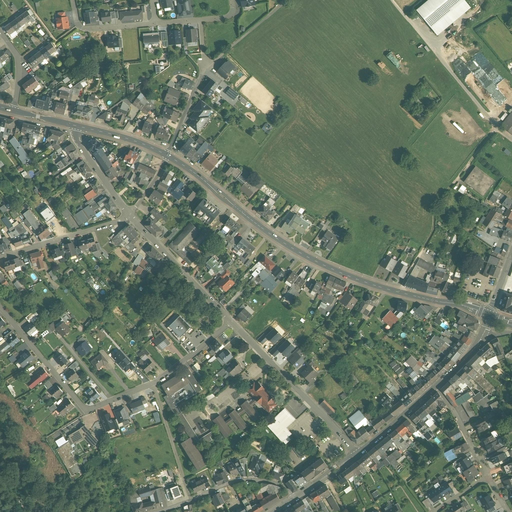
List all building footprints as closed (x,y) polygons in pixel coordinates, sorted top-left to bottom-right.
[(170,0),(161,0),(162,1),(161,1),(162,5),(163,9),(172,7),(170,0)] [(180,0),(179,0),(177,1),(180,16),(190,14),(187,0),(180,0)] [(428,0),(417,10),(431,27),(463,0),(428,0)] [(464,0),(463,0),(431,27),(438,35),(470,7),(464,0)] [(28,11),(22,15),(27,22),(33,18),(28,11)] [(132,12),(131,12),(132,20),(143,19),(142,11),(132,12)] [(94,12),(85,14),(86,24),(96,22),(96,21),(94,12)] [(110,12),(101,14),(102,22),(111,21),(111,19),(110,12)] [(130,12),(120,13),(121,21),(132,20),(131,12),(130,12)] [(22,15),(16,20),(21,27),(27,22),(22,15)] [(59,19),(57,19),(57,22),(57,23),(57,24),(57,26),(58,27),(58,30),(69,28),(67,18),(59,19)] [(16,20),(11,24),(16,31),(21,27),(16,20)] [(11,24),(5,28),(10,35),(16,31),(11,24)] [(196,30),(187,31),(187,38),(188,42),(188,46),(197,46),(196,30)] [(180,31),(171,32),(171,36),(172,42),(172,44),(172,45),(176,44),(176,43),(181,43),(180,31)] [(159,33),(143,34),(144,44),(145,44),(148,43),(160,42),(159,33)] [(115,37),(111,37),(108,38),(108,48),(119,47),(118,39),(118,37),(115,37)] [(51,43),(46,48),(51,54),(56,50),(51,43)] [(46,48),(40,52),(45,59),(51,54),(46,48)] [(40,52),(34,56),(40,63),(45,59),(40,52)] [(385,57),(403,73),(407,68),(390,52),(385,57)] [(34,56),(29,60),(30,62),(34,67),(40,63),(34,56)] [(466,81),(474,74),(498,105),(506,99),(482,68),(484,67),(483,65),(480,67),(474,59),(466,66),(465,64),(457,70),(466,81)] [(457,70),(463,64),(460,60),(453,65),(457,70)] [(228,61),(226,64),(226,63),(220,69),(225,74),(227,72),(229,73),(235,67),(228,61)] [(225,74),(220,69),(218,71),(225,79),(228,77),(225,74)] [(194,82),(182,77),(181,81),(184,83),(182,88),(186,90),(187,88),(191,90),(194,82)] [(34,78),(28,82),(33,89),(39,84),(37,82),(34,78)] [(223,89),(212,80),(207,86),(214,91),(217,88),(221,91),(223,89)] [(7,82),(2,85),(2,86),(0,86),(0,90),(2,93),(10,87),(7,82)] [(33,89),(28,82),(23,86),(28,93),(33,89)] [(81,84),(74,88),(73,95),(79,96),(80,90),(84,88),(81,84)] [(214,91),(207,86),(202,92),(214,100),(216,98),(212,95),(214,91)] [(231,98),(236,93),(230,88),(226,94),(231,98)] [(178,94),(169,91),(166,98),(169,99),(168,102),(175,105),(179,95),(178,94)] [(141,93),(133,104),(136,107),(140,102),(139,101),(144,96),(141,93)] [(144,96),(139,101),(140,102),(144,105),(149,99),(146,94),(144,96)] [(48,96),(46,96),(46,97),(45,102),(43,110),(48,111),(49,111),(52,98),(51,98),(48,97),(48,96)] [(89,97),(88,101),(87,101),(85,105),(93,106),(94,103),(95,98),(92,98),(89,97)] [(45,102),(38,100),(37,100),(37,102),(35,108),(43,110),(45,102)] [(128,106),(123,102),(120,109),(126,111),(128,106)] [(140,102),(136,107),(141,110),(144,106),(144,105),(140,102)] [(201,102),(196,108),(198,110),(191,118),(194,121),(200,125),(207,117),(205,115),(210,109),(201,102)] [(64,105),(57,103),(55,112),(56,113),(64,115),(67,105),(64,105)] [(78,106),(76,106),(73,114),(82,116),(84,108),(78,106)] [(147,108),(144,106),(141,110),(147,114),(150,110),(147,108)] [(91,110),(84,108),(82,116),(90,118),(93,107),(91,107),(91,110)] [(120,109),(118,108),(115,115),(120,117),(119,119),(119,121),(122,121),(123,121),(126,111),(120,109)] [(179,114),(165,108),(163,112),(166,113),(166,114),(167,114),(165,118),(170,120),(176,122),(179,114)] [(511,111),(501,125),(511,133),(511,111)] [(112,114),(106,112),(98,118),(101,119),(110,121),(112,114)] [(14,121),(7,119),(5,127),(9,129),(8,133),(11,134),(14,121)] [(200,125),(194,121),(190,125),(197,131),(202,126),(200,125)] [(152,125),(145,122),(143,128),(142,131),(149,134),(152,125)] [(34,126),(24,123),(22,131),(30,133),(29,137),(31,137),(32,133),(34,126)] [(41,127),(34,126),(32,133),(34,134),(37,135),(39,135),(41,127)] [(162,129),(158,128),(156,136),(164,138),(166,133),(166,131),(161,130),(162,129)] [(57,132),(54,131),(55,131),(50,130),(48,138),(49,138),(48,139),(52,140),(53,139),(55,139),(53,144),(57,145),(60,132),(59,132),(57,131),(57,132)] [(65,134),(62,133),(62,132),(60,132),(57,145),(59,145),(60,141),(63,141),(65,134)] [(19,144),(15,137),(10,141),(21,155),(19,157),(24,164),(28,161),(27,159),(29,157),(28,155),(21,146),(19,144)] [(205,142),(200,137),(197,141),(202,146),(205,142)] [(99,145),(97,142),(94,141),(89,144),(89,148),(93,154),(101,148),(103,147),(103,146),(101,144),(100,144),(99,145)] [(210,146),(205,142),(202,146),(206,150),(210,146)] [(190,146),(186,143),(180,150),(186,155),(192,148),(190,146)] [(29,146),(22,144),(21,146),(28,155),(32,152),(29,147),(29,146)] [(69,146),(65,149),(69,155),(76,150),(72,144),(69,146)] [(214,149),(210,146),(206,150),(206,151),(210,154),(214,149)] [(105,155),(101,148),(93,154),(98,160),(105,155)] [(192,148),(186,155),(191,159),(197,152),(192,148)] [(81,156),(76,150),(69,155),(71,158),(68,160),(70,163),(81,156)] [(127,151),(120,157),(124,159),(127,155),(128,156),(129,153),(127,151)] [(135,152),(133,151),(132,152),(130,151),(129,153),(128,156),(127,155),(124,159),(133,164),(135,161),(139,155),(135,154),(136,153),(135,152)] [(197,152),(191,159),(195,163),(201,156),(199,154),(197,152)] [(107,158),(112,165),(118,159),(112,153),(107,158)] [(112,165),(107,158),(105,155),(98,160),(106,171),(112,165)] [(218,162),(209,155),(202,164),(210,171),(218,162)] [(67,161),(65,158),(61,161),(65,167),(69,164),(67,161)] [(137,163),(135,161),(133,164),(131,168),(133,169),(137,171),(137,170),(139,164),(137,163)] [(85,163),(83,165),(81,162),(77,165),(82,172),(89,167),(85,163)] [(148,168),(139,164),(137,170),(141,172),(145,174),(148,168)] [(234,169),(228,164),(223,171),(229,176),(232,173),(234,170),(234,169)] [(119,175),(113,166),(106,171),(112,180),(119,175)] [(475,166),(463,182),(484,197),(495,181),(475,166)] [(70,167),(61,174),(62,176),(72,169),(70,167)] [(89,167),(82,172),(86,178),(87,179),(91,176),(89,174),(90,173),(92,172),(89,167)] [(156,172),(148,168),(145,174),(147,175),(153,178),(156,172)] [(237,170),(235,168),(234,169),(234,170),(232,173),(237,178),(242,172),(238,168),(237,170)] [(252,175),(244,169),(242,172),(237,178),(236,179),(243,185),(247,181),(252,175)] [(172,176),(165,172),(162,179),(164,180),(163,181),(168,184),(172,176)] [(97,180),(91,185),(92,187),(94,189),(101,185),(100,184),(101,184),(100,182),(99,183),(97,180)] [(179,180),(172,188),(169,186),(167,190),(179,200),(184,194),(179,190),(180,189),(182,186),(184,185),(183,183),(182,182),(181,183),(179,180)] [(257,189),(247,181),(243,185),(240,189),(250,197),(257,189)] [(163,183),(161,182),(158,187),(159,188),(166,192),(169,186),(167,185),(163,183)] [(101,185),(94,189),(97,194),(104,189),(102,187),(102,186),(101,185)] [(275,192),(265,185),(261,190),(267,194),(264,198),(267,201),(275,192)] [(166,192),(159,188),(156,192),(163,197),(166,192)] [(197,194),(190,188),(185,195),(191,201),(197,194)] [(87,194),(85,195),(88,200),(97,194),(94,189),(90,192),(87,194)] [(156,192),(155,191),(150,198),(159,204),(164,197),(163,197),(156,192)] [(267,201),(270,203),(273,205),(281,196),(275,192),(267,201)] [(511,201),(511,200),(497,192),(495,195),(498,197),(504,200),(502,203),(502,204),(508,209),(509,207),(511,208),(511,202),(511,201)] [(493,194),(489,201),(495,205),(497,200),(498,200),(497,199),(498,197),(495,195),(493,194)] [(110,198),(107,200),(106,198),(102,200),(107,207),(113,203),(110,198)] [(107,207),(102,200),(98,203),(102,210),(104,209),(107,207)] [(206,220),(210,224),(219,213),(204,200),(195,211),(199,214),(198,216),(205,222),(206,220)] [(96,204),(91,207),(90,205),(87,207),(73,217),(80,226),(95,215),(100,212),(102,210),(98,203),(96,204)] [(113,203),(107,207),(109,210),(112,214),(115,212),(114,209),(117,207),(113,203)] [(301,208),(295,204),(291,210),(297,214),(301,208)] [(39,211),(47,222),(55,216),(47,205),(39,211)] [(269,210),(263,205),(258,212),(263,217),(269,210)] [(60,212),(65,218),(71,214),(66,207),(60,212)] [(161,215),(154,208),(151,212),(156,218),(159,220),(161,218),(163,217),(161,215)] [(19,216),(14,210),(11,213),(12,215),(11,215),(15,220),(19,216)] [(42,227),(29,210),(23,215),(26,219),(32,226),(36,231),(42,227)] [(269,210),(263,217),(269,221),(274,214),(269,210)] [(492,210),(483,224),(491,229),(492,227),(498,218),(500,214),(492,210)] [(292,218),(288,225),(285,222),(281,228),(290,233),(293,228),(299,219),(300,218),(296,215),(293,219),(292,218)] [(236,222),(231,218),(225,224),(231,229),(236,222)] [(32,226),(26,219),(23,222),(29,229),(32,226)] [(299,219),(293,228),(303,234),(309,224),(308,225),(299,219)] [(148,223),(146,225),(150,229),(155,224),(153,221),(151,220),(148,223)] [(187,254),(181,249),(196,233),(193,230),(196,227),(191,222),(184,229),(185,230),(174,242),(173,241),(169,245),(185,260),(188,255),(187,254)] [(231,229),(228,232),(229,233),(227,236),(225,238),(228,240),(227,241),(229,242),(234,237),(242,227),(236,222),(231,229)] [(27,232),(21,223),(15,228),(15,229),(16,229),(20,234),(21,237),(22,237),(22,236),(27,232)] [(160,228),(155,224),(150,229),(157,237),(157,236),(158,235),(162,231),(160,228)] [(135,230),(130,225),(127,227),(124,231),(128,236),(135,230)] [(169,230),(163,225),(160,228),(162,231),(158,235),(161,238),(169,230)] [(42,227),(36,231),(42,239),(44,237),(45,238),(51,233),(47,228),(46,229),(43,226),(42,227)] [(504,231),(492,227),(491,229),(489,234),(501,238),(504,231)] [(172,232),(168,237),(170,239),(178,231),(175,228),(172,231),(172,232)] [(20,234),(16,229),(15,229),(11,233),(10,233),(14,239),(21,237),(20,234)] [(135,230),(128,236),(133,240),(137,236),(139,234),(135,230)] [(227,236),(220,231),(216,236),(222,241),(225,238),(227,236)] [(339,238),(328,231),(322,239),(325,242),(323,245),(330,250),(339,238)] [(511,237),(511,233),(504,231),(501,238),(510,242),(511,237)] [(118,233),(112,239),(118,246),(122,242),(124,240),(118,233)] [(454,244),(458,236),(451,233),(451,235),(452,236),(449,242),(454,244)] [(22,237),(21,237),(23,245),(31,242),(30,239),(31,238),(30,234),(22,237)] [(133,240),(128,236),(124,240),(122,242),(128,249),(129,248),(133,244),(131,242),(133,240)] [(133,240),(131,242),(133,244),(139,239),(137,236),(133,240)] [(9,241),(6,237),(2,238),(2,239),(4,244),(6,243),(6,245),(10,244),(9,241)] [(14,239),(12,240),(13,244),(14,244),(15,247),(23,245),(21,237),(14,239)] [(96,244),(94,237),(86,239),(88,248),(89,248),(91,248),(91,247),(92,247),(94,252),(98,250),(96,244)] [(250,244),(243,238),(240,242),(237,245),(238,245),(245,250),(250,244)] [(86,239),(84,240),(78,241),(79,246),(81,250),(86,249),(88,248),(86,239)] [(233,244),(232,246),(235,248),(238,245),(237,245),(240,242),(237,240),(233,244)] [(72,243),(65,245),(68,255),(69,256),(75,254),(76,254),(74,249),(72,243)] [(256,248),(250,244),(245,250),(248,253),(251,254),(256,248)] [(159,253),(152,246),(147,252),(151,256),(154,259),(159,253)] [(62,250),(60,251),(59,248),(52,251),(54,258),(59,257),(64,255),(62,250)] [(215,248),(210,254),(213,257),(218,253),(218,251),(215,248)] [(40,252),(31,255),(31,257),(33,263),(37,262),(39,269),(44,267),(40,252)] [(159,253),(154,259),(156,261),(157,262),(161,259),(163,257),(159,253)] [(144,257),(139,254),(135,260),(134,263),(138,266),(144,258),(144,257)] [(192,259),(188,255),(185,260),(190,265),(194,261),(192,259)] [(266,256),(261,261),(267,267),(272,262),(266,256)] [(213,257),(212,258),(211,261),(209,260),(206,263),(208,265),(206,266),(210,270),(218,262),(217,261),(217,260),(215,259),(213,257)] [(382,267),(389,270),(394,261),(394,260),(388,257),(385,262),(382,267)] [(504,261),(495,257),(492,265),(501,268),(504,261)] [(18,258),(11,261),(13,269),(21,266),(20,261),(18,258)] [(138,266),(135,271),(140,274),(146,266),(150,262),(146,260),(144,258),(138,266)] [(435,268),(419,259),(416,265),(422,268),(430,273),(433,274),(435,268)] [(11,261),(4,263),(6,271),(8,271),(10,275),(15,273),(13,269),(11,261)] [(394,261),(389,270),(392,272),(397,262),(394,261)] [(153,265),(150,262),(146,266),(140,275),(143,278),(153,267),(153,265)] [(218,262),(210,270),(214,274),(215,273),(217,274),(220,272),(219,270),(222,269),(223,269),(223,268),(223,267),(222,266),(220,264),(218,262)] [(272,262),(267,267),(271,270),(276,265),(272,262)] [(397,262),(392,272),(395,273),(400,264),(397,262)] [(258,263),(238,285),(243,290),(249,284),(259,273),(260,274),(260,273),(264,270),(264,269),(261,267),(258,263)] [(487,263),(483,276),(488,278),(489,274),(492,265),(487,263)] [(400,264),(395,273),(395,274),(401,277),(404,273),(407,267),(400,264)] [(492,265),(489,274),(497,277),(501,268),(492,265)] [(280,267),(274,273),(279,278),(285,272),(280,267)] [(420,271),(414,268),(410,276),(416,279),(420,271)] [(444,274),(445,270),(435,268),(433,274),(430,281),(436,283),(441,284),(442,281),(444,274)] [(54,281),(58,278),(52,270),(48,273),(54,281)] [(231,274),(227,270),(225,271),(220,276),(223,279),(226,275),(228,277),(231,274)] [(264,270),(260,273),(263,275),(264,277),(265,278),(269,275),(264,270)] [(293,272),(287,280),(293,284),(294,283),(298,277),(299,276),(293,272)] [(223,279),(218,283),(226,291),(231,286),(234,283),(228,277),(226,275),(223,279)] [(269,275),(264,281),(270,288),(271,287),(276,282),(269,275)] [(204,276),(198,279),(202,286),(208,283),(204,276)] [(337,279),(331,276),(327,283),(328,284),(333,286),(337,279)] [(410,276),(404,287),(406,288),(426,293),(427,288),(429,285),(426,283),(415,279),(416,279),(410,276)] [(86,280),(90,285),(94,282),(91,277),(86,280)] [(301,279),(298,277),(294,283),(296,284),(301,287),(306,281),(302,278),(301,279)] [(346,284),(337,279),(333,286),(343,291),(346,284)] [(320,284),(314,280),(309,289),(316,292),(320,284)] [(270,288),(264,281),(261,284),(270,293),(273,289),(271,287),(270,288)] [(436,283),(430,281),(429,285),(427,288),(426,293),(437,295),(439,289),(434,288),(436,283)] [(445,286),(442,292),(448,294),(452,287),(453,285),(447,283),(447,282),(445,286)] [(324,287),(323,286),(317,298),(322,300),(325,293),(329,295),(331,290),(325,288),(324,287)] [(234,287),(226,295),(227,296),(227,297),(229,300),(230,299),(231,300),(239,292),(234,287)] [(452,287),(448,294),(453,297),(457,289),(452,287)] [(293,288),(285,299),(293,304),(299,295),(295,292),(297,290),(294,288),(294,289),(293,288)] [(340,301),(343,303),(344,302),(343,302),(348,294),(346,292),(344,295),(340,301)] [(329,295),(325,293),(322,300),(332,305),(335,297),(329,295)] [(344,295),(339,293),(336,298),(340,301),(344,295)] [(511,300),(511,295),(505,293),(500,309),(502,311),(511,313),(511,306),(511,300)] [(357,300),(348,294),(343,302),(344,302),(352,308),(357,300)] [(371,296),(368,295),(365,301),(365,302),(369,303),(374,305),(377,298),(374,297),(371,296)] [(407,303),(398,302),(397,310),(401,311),(405,312),(407,303)] [(243,304),(237,311),(240,314),(244,309),(246,307),(243,304)] [(424,318),(429,312),(422,305),(414,312),(422,319),(424,318)] [(244,309),(240,314),(238,315),(245,322),(251,316),(244,309)] [(396,317),(390,311),(382,319),(391,328),(394,325),(399,319),(396,317)] [(32,312),(25,318),(31,324),(32,323),(33,323),(38,319),(32,312)] [(70,320),(64,313),(60,316),(62,320),(64,319),(65,321),(66,322),(70,320)] [(439,313),(434,322),(440,325),(442,321),(440,320),(443,315),(439,313)] [(461,317),(459,319),(465,322),(465,320),(468,315),(463,313),(461,317)] [(479,321),(468,315),(465,320),(467,321),(470,323),(468,326),(476,330),(479,323),(479,321)] [(193,328),(181,316),(168,328),(180,341),(193,328)] [(62,320),(55,325),(57,328),(64,322),(65,321),(64,319),(62,320)] [(57,328),(56,328),(63,336),(70,330),(64,322),(57,328)] [(33,323),(32,323),(31,324),(25,328),(28,332),(28,333),(29,333),(31,335),(35,332),(36,334),(38,332),(39,331),(33,323)] [(53,323),(48,326),(53,331),(56,328),(57,328),(55,325),(53,323)] [(443,338),(426,326),(425,328),(434,335),(442,340),(443,338)] [(268,338),(273,343),(281,336),(275,329),(267,336),(268,338)] [(467,329),(465,331),(464,334),(465,335),(472,340),(471,339),(475,333),(467,329)] [(12,331),(5,337),(7,341),(15,335),(12,331)] [(171,343),(163,333),(154,341),(161,350),(171,343)] [(257,339),(262,344),(268,338),(267,336),(264,333),(257,339)] [(15,335),(7,341),(11,345),(12,347),(20,341),(15,335)] [(442,340),(434,335),(428,343),(439,350),(441,347),(445,342),(442,340)] [(472,340),(465,335),(462,340),(461,341),(468,346),(472,340)] [(86,341),(83,337),(77,341),(81,345),(85,342),(86,341)] [(454,343),(445,337),(443,338),(442,340),(445,342),(451,347),(454,343)] [(503,351),(497,338),(491,340),(493,345),(495,344),(499,353),(503,351)] [(218,342),(216,340),(210,345),(213,349),(215,351),(219,348),(222,345),(219,341),(218,342)] [(286,356),(290,352),(294,348),(287,340),(279,349),(280,350),(286,356)] [(458,342),(453,348),(461,354),(468,346),(461,341),(460,340),(458,342)] [(7,341),(1,345),(1,346),(5,351),(11,345),(7,341)] [(81,345),(77,349),(83,356),(91,349),(85,342),(81,345)] [(493,350),(487,344),(477,353),(483,359),(486,356),(486,357),(493,351),(493,350)] [(274,356),(280,350),(279,349),(276,346),(269,352),(274,356)] [(449,353),(441,347),(439,350),(447,356),(449,353)] [(150,354),(145,348),(138,355),(141,358),(145,354),(147,356),(150,354)] [(298,348),(292,354),(295,357),(298,354),(301,351),(298,348)] [(449,353),(447,356),(455,362),(461,354),(453,348),(449,353)] [(112,356),(117,361),(124,356),(119,350),(112,356)] [(228,350),(225,353),(224,352),(220,355),(226,362),(233,356),(228,350)] [(441,358),(436,355),(437,354),(432,351),(431,352),(428,350),(425,354),(438,362),(441,358)] [(503,351),(499,353),(499,355),(496,356),(499,362),(506,359),(506,358),(505,356),(503,351)] [(29,352),(22,358),(27,364),(34,358),(29,352)] [(477,353),(468,363),(474,368),(478,364),(483,359),(477,353)] [(67,360),(62,354),(57,359),(62,366),(66,363),(65,362),(68,360),(67,360)] [(101,354),(91,362),(97,369),(103,364),(104,365),(108,362),(101,354)] [(298,354),(295,357),(290,361),(297,368),(304,361),(298,354)] [(17,360),(13,355),(9,359),(12,363),(17,360)] [(71,356),(67,360),(68,360),(65,362),(66,363),(67,365),(74,360),(71,356)] [(134,367),(124,356),(117,361),(126,371),(130,367),(132,369),(134,367)] [(447,356),(439,364),(440,365),(446,370),(455,362),(447,356)] [(493,358),(490,360),(489,359),(488,360),(490,364),(492,366),(499,362),(496,356),(493,358)] [(27,364),(22,358),(18,361),(21,366),(23,367),(27,364)] [(413,358),(407,363),(413,368),(417,364),(418,362),(413,358)] [(440,365),(430,358),(427,361),(426,361),(425,363),(424,364),(433,372),(440,365)] [(150,359),(146,363),(142,359),(138,362),(142,366),(147,373),(155,365),(150,359)] [(239,364),(236,360),(230,366),(236,372),(240,369),(242,367),(239,364)] [(474,368),(468,363),(462,369),(468,375),(473,380),(474,381),(476,383),(488,394),(494,388),(481,376),(474,368)] [(417,364),(413,368),(418,372),(421,367),(417,364)] [(485,372),(478,364),(474,368),(481,376),(485,372)] [(446,370),(440,365),(433,372),(439,378),(446,370)] [(229,367),(227,369),(234,376),(237,374),(236,372),(230,366),(229,367)] [(310,366),(308,367),(302,373),(309,380),(309,381),(313,377),(317,373),(310,366)] [(182,412),(176,403),(188,396),(189,398),(202,390),(188,368),(162,385),(168,394),(164,397),(174,413),(176,416),(182,412)] [(43,369),(36,375),(41,382),(49,376),(43,369)] [(74,369),(67,375),(72,380),(75,378),(79,375),(74,369)] [(410,371),(407,374),(412,379),(417,374),(412,369),(410,371)] [(468,375),(462,369),(457,374),(463,380),(465,378),(468,375)] [(427,377),(425,378),(431,385),(439,378),(433,372),(427,377)] [(354,373),(349,375),(354,385),(359,382),(354,373)] [(457,374),(440,389),(445,396),(449,393),(448,392),(453,387),(454,388),(458,386),(459,387),(460,387),(462,388),(466,384),(463,380),(457,374)] [(309,381),(309,380),(306,383),(309,386),(316,380),(313,377),(309,381)] [(419,384),(417,385),(423,392),(431,385),(425,378),(420,383),(419,384)] [(48,389),(52,385),(48,380),(44,384),(48,389)] [(248,425),(239,415),(246,411),(255,420),(260,415),(252,406),(258,401),(261,404),(262,404),(269,412),(277,405),(275,402),(277,400),(270,393),(269,394),(265,390),(265,389),(259,382),(256,384),(254,382),(247,389),(255,397),(254,397),(255,398),(250,403),(247,400),(241,405),(243,407),(237,412),(235,409),(229,414),(232,417),(225,422),(227,424),(234,420),(242,430),(248,425)] [(394,389),(389,384),(386,387),(391,392),(394,389)] [(466,384),(462,388),(463,390),(464,390),(468,394),(467,393),(471,390),(470,389),(467,385),(466,384)] [(415,387),(410,391),(416,398),(423,392),(417,385),(417,386),(417,385),(415,387)] [(57,386),(50,392),(55,398),(63,392),(57,386)] [(100,396),(95,389),(92,391),(92,390),(88,393),(89,394),(87,396),(92,402),(95,400),(95,401),(98,399),(97,398),(100,396)] [(403,397),(394,389),(391,392),(400,400),(403,397)] [(408,391),(405,393),(407,395),(412,401),(416,398),(410,391),(409,390),(408,391)] [(213,392),(201,400),(203,404),(216,396),(213,392)] [(438,392),(431,398),(436,403),(437,405),(443,400),(438,392)] [(479,392),(475,395),(475,396),(472,397),(476,403),(484,398),(479,392)] [(379,402),(389,411),(393,407),(389,404),(391,402),(390,401),(392,399),(387,394),(379,402)] [(468,394),(461,399),(462,399),(459,401),(461,404),(471,398),(468,394)] [(403,397),(400,400),(401,401),(406,406),(412,401),(407,395),(403,397)] [(456,400),(452,396),(451,396),(448,400),(454,408),(461,404),(459,401),(458,401),(456,400)] [(431,398),(422,407),(427,412),(428,412),(431,416),(436,412),(432,408),(435,405),(434,404),(436,403),(431,398)] [(69,400),(55,411),(59,416),(61,414),(63,415),(74,406),(69,400)] [(142,400),(130,405),(134,414),(145,409),(144,404),(142,400)] [(336,411),(324,400),(320,405),(331,416),(336,411)] [(443,400),(437,405),(440,408),(442,410),(444,407),(446,405),(443,400)] [(393,407),(389,410),(394,416),(406,406),(401,401),(393,407)] [(474,415),(467,401),(461,404),(469,418),(474,415)] [(500,409),(496,402),(489,405),(493,413),(500,409)] [(123,407),(114,411),(119,423),(129,419),(127,414),(126,415),(123,407)] [(393,416),(384,407),(380,411),(383,414),(388,420),(393,416)] [(422,407),(415,413),(421,419),(421,420),(426,416),(429,414),(427,412),(422,407)] [(444,407),(442,410),(439,412),(442,416),(448,411),(444,407)] [(284,409),(267,424),(284,441),(291,434),(286,429),(295,420),(284,409)] [(363,415),(360,411),(349,419),(356,428),(363,423),(367,420),(363,415)] [(199,439),(182,412),(176,416),(190,438),(191,437),(194,442),(199,439)] [(440,416),(438,413),(437,413),(436,412),(431,416),(435,421),(440,416)] [(101,424),(104,432),(114,428),(115,430),(120,428),(116,419),(112,421),(109,413),(101,417),(104,422),(101,424)] [(421,419),(415,413),(410,418),(416,424),(421,419)] [(225,422),(220,415),(213,420),(218,427),(220,429),(225,437),(232,432),(227,424),(225,422)] [(373,422),(371,424),(373,426),(376,430),(385,422),(381,416),(373,422)] [(430,420),(425,424),(428,428),(429,428),(435,422),(432,418),(430,420)] [(421,419),(416,424),(420,428),(420,429),(423,426),(425,424),(421,420),(421,419)] [(414,427),(408,420),(403,424),(408,429),(409,430),(412,434),(416,438),(419,437),(420,437),(422,435),(418,431),(416,432),(412,428),(414,427)] [(435,422),(429,428),(432,431),(439,425),(435,422)] [(484,422),(475,427),(479,435),(488,430),(484,422)] [(403,424),(396,430),(401,436),(402,437),(405,434),(403,433),(406,431),(408,429),(403,424)] [(84,427),(81,428),(81,429),(69,436),(72,440),(73,442),(83,436),(85,436),(93,445),(97,441),(89,432),(90,431),(86,426),(84,427)] [(371,427),(366,431),(369,435),(376,430),(373,426),(371,427)] [(423,426),(420,429),(420,428),(418,431),(422,435),(423,435),(424,435),(428,440),(432,437),(426,430),(423,426)] [(194,442),(193,442),(195,445),(201,442),(210,436),(220,429),(218,427),(199,439),(194,442)] [(357,434),(356,433),(356,434),(351,438),(357,445),(369,435),(366,431),(364,428),(357,434)] [(458,428),(447,434),(453,441),(461,436),(458,428)] [(396,430),(389,435),(394,442),(397,445),(397,446),(400,443),(398,441),(399,440),(398,438),(401,436),(396,430)] [(407,437),(404,440),(408,445),(416,438),(412,434),(410,435),(407,437)] [(389,435),(382,441),(387,447),(390,445),(394,442),(389,435)] [(492,435),(483,440),(486,446),(497,440),(498,439),(497,437),(494,439),(492,435)] [(210,436),(201,442),(203,445),(212,439),(210,436)] [(195,445),(193,442),(194,442),(191,437),(190,438),(182,443),(198,469),(207,464),(195,445)] [(408,445),(404,440),(400,443),(397,446),(399,448),(402,451),(408,446),(407,446),(408,445)] [(497,440),(486,446),(485,446),(489,453),(496,449),(501,447),(501,446),(497,440)] [(69,441),(56,449),(72,476),(73,475),(74,475),(76,473),(77,472),(82,470),(82,469),(81,469),(70,451),(74,450),(71,445),(69,442),(69,441)] [(382,441),(375,447),(380,452),(381,453),(382,452),(387,447),(382,441)] [(466,442),(459,447),(459,450),(461,453),(469,448),(466,442)] [(305,455),(296,443),(291,447),(300,459),(305,455)] [(380,452),(375,447),(372,449),(377,455),(378,454),(380,452)] [(399,448),(392,453),(398,460),(403,456),(401,454),(403,452),(402,451),(399,448)] [(372,449),(368,453),(373,459),(375,457),(377,455),(372,449)] [(452,449),(442,454),(445,458),(447,459),(449,463),(457,458),(454,453),(452,449)] [(293,460),(286,451),(281,455),(288,464),(293,460)] [(368,453),(360,459),(365,465),(371,460),(372,459),(373,459),(368,453)] [(392,453),(388,457),(386,459),(390,463),(391,465),(393,464),(397,461),(398,460),(392,453)] [(495,457),(491,459),(493,464),(507,458),(504,453),(503,453),(495,457)] [(321,457),(315,462),(322,471),(328,466),(321,457)] [(262,461),(255,458),(250,469),(258,472),(259,469),(263,461),(262,461)] [(458,464),(463,472),(473,466),(468,458),(458,464)] [(236,467),(239,473),(244,470),(242,465),(239,460),(233,463),(234,464),(236,467)] [(358,461),(350,467),(355,474),(357,476),(361,472),(359,470),(363,467),(358,461)] [(315,462),(309,466),(317,475),(322,471),(315,462)] [(236,467),(234,464),(228,467),(232,476),(239,473),(236,467)] [(309,466),(304,470),(311,479),(317,475),(309,466)] [(473,466),(463,472),(469,480),(473,477),(478,474),(473,466)] [(350,467),(342,474),(346,480),(354,474),(355,474),(350,467)] [(311,479),(304,470),(300,473),(301,474),(303,475),(307,482),(311,479)] [(278,473),(273,471),(271,477),(281,481),(284,475),(278,473)] [(361,472),(357,476),(355,474),(354,474),(354,484),(355,485),(361,479),(360,477),(363,474),(361,472)] [(303,475),(301,474),(300,474),(296,476),(299,482),(302,486),(308,482),(307,482),(303,475)] [(342,474),(336,478),(337,479),(341,484),(346,480),(342,474)] [(207,477),(199,481),(203,488),(210,485),(207,477)] [(289,481),(287,483),(293,492),(298,489),(295,485),(292,481),(291,480),(289,481)] [(199,481),(192,484),(195,492),(203,488),(199,481)] [(446,482),(436,489),(442,497),(452,491),(451,489),(448,484),(446,482)] [(274,489),(272,484),(263,483),(263,484),(266,490),(268,489),(272,495),(276,493),(277,493),(274,489)] [(263,484),(253,489),(256,494),(266,490),(263,484)] [(326,485),(320,489),(325,497),(329,494),(331,493),(326,485)] [(167,492),(170,501),(182,497),(178,486),(171,488),(172,491),(167,492)] [(150,488),(138,491),(140,495),(141,498),(147,496),(150,496),(154,495),(153,490),(151,491),(150,488)] [(160,488),(153,490),(154,495),(156,502),(156,503),(163,502),(160,488)] [(321,499),(325,497),(320,489),(316,491),(321,499)] [(438,500),(442,497),(436,489),(428,494),(430,497),(434,502),(438,500)] [(316,491),(310,495),(315,503),(316,502),(321,499),(316,491)] [(220,493),(214,496),(214,498),(218,505),(225,502),(224,502),(221,496),(220,493)] [(227,493),(221,496),(224,502),(230,498),(227,493)] [(272,495),(267,498),(271,505),(280,500),(276,493),(272,495)] [(480,500),(485,510),(486,510),(494,505),(495,505),(489,495),(480,500)] [(430,497),(427,498),(431,504),(433,506),(439,502),(438,500),(434,502),(430,497)] [(252,508),(246,498),(242,501),(248,510),(252,508)] [(427,498),(422,502),(426,507),(431,504),(427,498)] [(325,506),(321,499),(316,502),(317,504),(319,503),(322,508),(325,506)] [(264,500),(260,502),(260,503),(264,509),(268,507),(264,500)] [(302,501),(293,506),(296,511),(298,511),(306,507),(302,501)] [(138,504),(132,505),(134,511),(140,511),(144,511),(143,505),(142,503),(138,504)] [(456,505),(453,506),(454,507),(449,510),(450,511),(461,511),(464,511),(464,510),(460,505),(459,503),(457,505),(456,505)]
